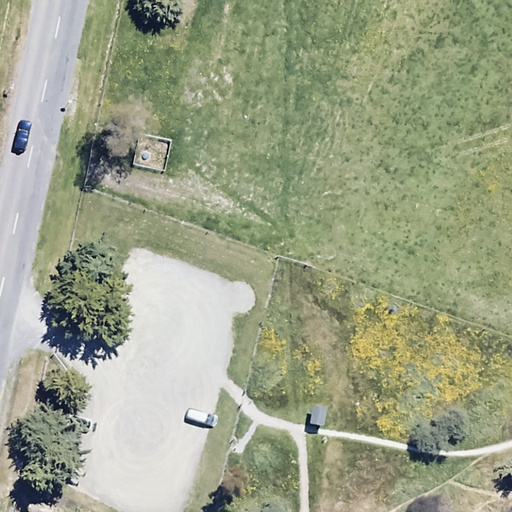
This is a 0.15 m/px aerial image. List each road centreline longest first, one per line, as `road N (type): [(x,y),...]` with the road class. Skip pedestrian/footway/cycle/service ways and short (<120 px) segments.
road 1 (unclassified): [(0,284),(60,0)]
road 2 (residential): [(115,375),(0,337)]
